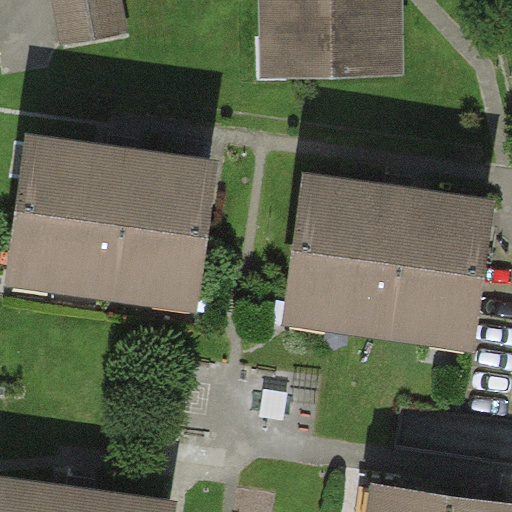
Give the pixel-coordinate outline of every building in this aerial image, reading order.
[(123,0),(58,0),(66,39),(128,27),(123,0)] [(255,0),(257,58),(406,54),(404,0),(255,0)] [(231,167),(28,141),(9,283),(212,310),(231,167)] [(504,208),(308,182),(290,316),(487,341),(504,208)] [(366,511),(511,511),(511,494),(371,476),(366,511)] [(182,511),(184,506),(0,482),(0,511),(182,511)]
